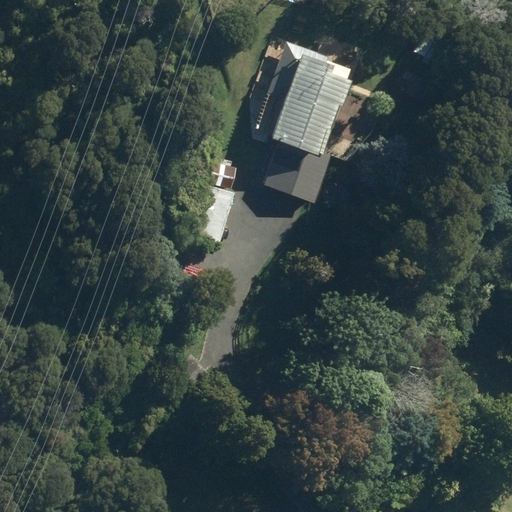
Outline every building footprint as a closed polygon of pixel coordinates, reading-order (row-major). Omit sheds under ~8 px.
[(383,50),(395,57),(401,46),(389,39),(383,50)] [(308,202),(325,154),(316,151),(342,81),(338,80),(339,76),(316,67),(319,60),(290,49),(258,133),(273,139),(257,183),(308,202)] [(440,61),(421,54),(405,93),(424,101),(440,61)] [(230,166),(206,160),(200,180),(224,187),(230,166)] [(186,236),(214,244),(229,192),(201,184),(186,236)]
